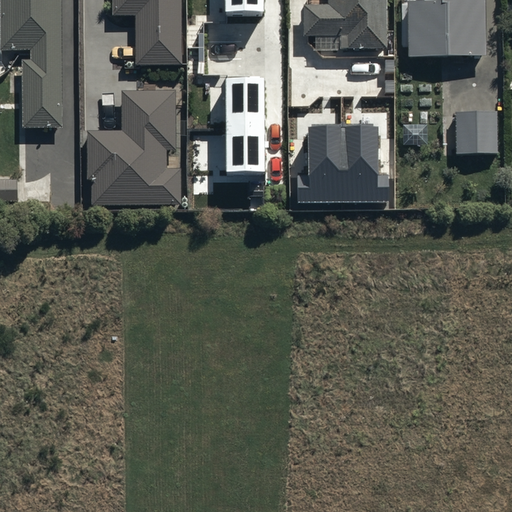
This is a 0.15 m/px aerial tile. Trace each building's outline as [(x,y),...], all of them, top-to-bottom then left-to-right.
[(59,0),(0,0),(1,45),(32,45),(32,57),(21,57),(21,122),(61,122),(59,0)] [(111,0),(112,15),(135,15),(135,65),(183,65),(183,0),(111,0)] [(262,0),(225,0),(225,17),(262,16),(262,0)] [(339,46),(340,59),(387,58),(386,0),(328,0),(329,14),(303,15),(304,46),(339,46)] [(441,0),(441,13),(407,13),(408,67),(486,66),(484,0),(441,0)] [(264,79),(226,79),(227,173),(265,173),(264,79)] [(176,89),(121,89),(121,130),(87,130),(87,179),(91,179),(92,205),(181,204),(181,168),(167,168),(167,150),(176,150),(176,89)] [(496,122),(454,122),(454,163),(496,163),(496,122)] [(379,126),(308,126),(309,175),(298,175),(298,202),(389,202),(388,175),(379,175),(379,126)] [(0,175),(0,206),(15,206),(15,175),(0,175)]
